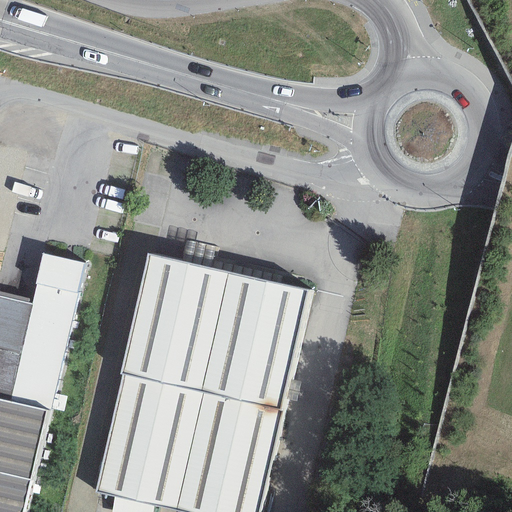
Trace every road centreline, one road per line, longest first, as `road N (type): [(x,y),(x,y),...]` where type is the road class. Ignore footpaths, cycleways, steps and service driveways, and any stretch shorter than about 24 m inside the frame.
road 1 (primary): [(368,126),(0,20)]
road 2 (unclassified): [(350,173),(308,175),(73,107)]
road 3 (residential): [(350,173),(73,107)]
road 4 (primary): [(476,161),(482,130),(471,101),(446,82),(415,79)]
road 5 (primary): [(377,165),(396,185),(426,193),(455,184),(476,161)]
